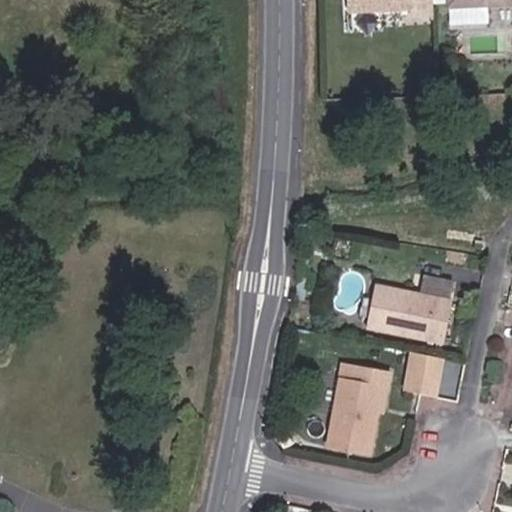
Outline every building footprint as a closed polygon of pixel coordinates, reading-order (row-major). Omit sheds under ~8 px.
[(364,0),(365,9),(429,6),(430,11),(449,10),(448,0),(364,0)] [(511,0),(464,0),(465,4),(467,4),(468,21),(505,19),(504,2),(511,1),(511,0)] [(452,92),(451,83),(430,84),(430,93),(452,92)] [(423,273),(420,290),(451,295),(454,279),(423,273)] [(369,326),(449,341),(457,298),(377,283),(369,326)] [(444,359),(418,354),(410,393),(437,398),(444,359)] [(359,381),(362,367),(343,363),(341,377),(359,381)] [(329,449),(369,457),(377,414),(381,388),(387,389),(390,372),(362,367),(359,381),(341,377),(329,449)] [(377,414),(382,415),(387,389),(381,388),(377,414)] [(313,422),(305,408),(292,416),(300,430),(313,422)]
